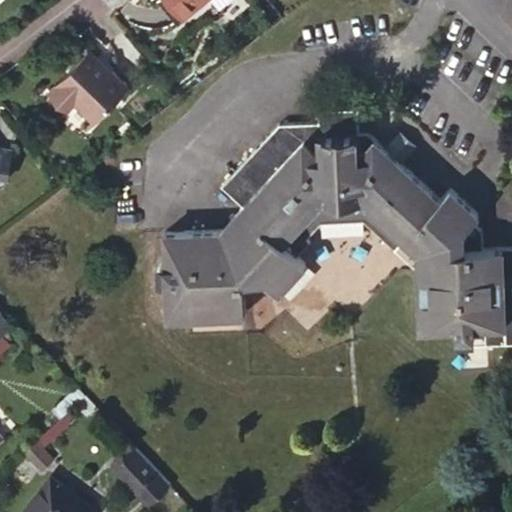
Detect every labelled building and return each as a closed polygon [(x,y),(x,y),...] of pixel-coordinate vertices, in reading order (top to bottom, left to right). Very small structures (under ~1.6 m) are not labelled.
[(201,0),(167,0),(180,15),(201,0)] [(73,102),(94,124),(128,90),(91,53),(50,93),(67,110),(73,102)] [(438,195),(400,160),(397,157),(393,162),(383,153),(387,148),(383,145),(368,131),(358,131),(357,107),(318,110),(319,120),(277,123),(260,142),(265,147),(260,153),(255,149),(223,187),(244,206),(232,220),(232,230),(184,231),(167,233),(168,264),(165,265),(161,269),(160,271),(159,277),(160,282),(161,285),(165,289),(168,291),(169,291),(170,325),(189,324),(189,314),(227,313),(227,322),(246,321),(245,286),(256,285),(261,279),(278,295),(305,266),(295,256),(308,242),(303,238),(317,222),(362,220),(395,247),(403,239),(419,252),(422,326),(457,325),(458,343),(469,343),(469,342),(474,341),(477,338),(478,335),(478,325),(488,325),(488,343),(511,341),(511,244),(483,245),(482,228),(472,218),(478,212),(448,185),(438,195)] [(397,157),(400,160),(415,144),(399,129),(383,145),(387,148),(383,153),(393,162),(397,157)] [(0,182),(5,179),(9,149),(0,147),(0,182)] [(0,334),(1,334),(13,323),(0,310),(0,334)] [(190,324),(227,322),(227,313),(189,314),(189,324),(190,324)] [(1,334),(0,334),(0,350),(9,343),(1,334)] [(79,415),(71,407),(36,438),(44,446),(79,415)] [(132,443),(122,432),(114,440),(124,450),(132,443)] [(36,438),(24,449),(42,468),(54,458),(44,446),(36,438)] [(156,497),(171,484),(132,443),(124,450),(112,465),(149,503),(156,497)] [(85,511),(91,505),(74,493),(71,495),(63,489),(66,486),(51,474),(21,511),(85,511)] [(71,495),(74,493),(76,488),(68,482),(66,486),(63,489),(71,495)]
